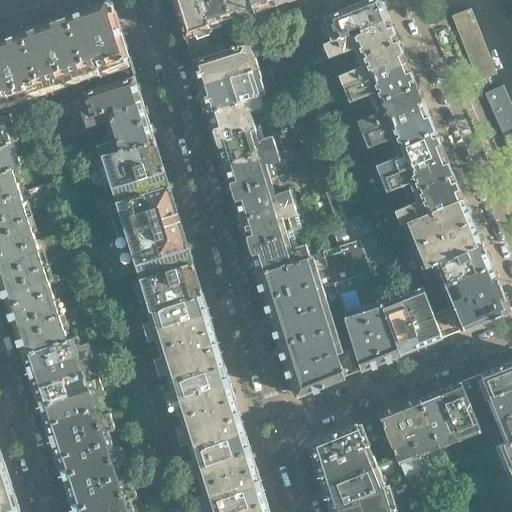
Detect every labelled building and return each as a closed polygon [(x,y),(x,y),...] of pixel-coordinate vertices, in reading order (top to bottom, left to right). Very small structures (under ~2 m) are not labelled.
[(206,12),(201,0),(173,0),(182,27),(208,19),(206,12)] [(234,22),(230,13),(225,0),(201,0),(206,12),(213,9),(218,24),(228,20),(230,24),(234,22)] [(225,0),(230,13),(240,10),(243,16),(255,12),(251,0),(225,0)] [(269,0),(251,0),(255,12),(266,8),(264,2),(269,0)] [(353,2),(352,0),(327,0),(331,11),(353,2)] [(359,0),(353,2),(331,11),(328,12),(333,25),(330,26),(334,38),(353,31),(351,26),(358,23),(360,27),(387,16),(380,0),(359,0)] [(134,75),(112,4),(106,1),(88,7),(96,29),(101,28),(105,39),(100,41),(108,62),(117,59),(124,78),(134,75)] [(467,6),(450,12),(475,78),(492,72),(467,6)] [(96,43),(91,31),(96,29),(88,7),(65,15),(84,66),(97,61),(99,66),(108,62),(100,41),(96,43)] [(253,56),(249,42),(241,44),(238,34),(234,22),(230,24),(228,20),(218,24),(213,9),(206,12),(208,19),(182,27),(185,37),(193,60),(201,87),(229,77),(240,74),(264,66),(260,54),(253,56)] [(84,66),(65,15),(43,24),(51,46),(56,44),(60,56),(55,57),(63,79),(72,75),(71,70),(84,66)] [(387,16),(360,27),(353,31),(334,38),(327,40),(333,55),(356,45),(360,55),(398,40),(387,16)] [(50,59),(46,47),(51,46),(43,24),(20,32),(39,82),(52,77),(53,82),(63,79),(55,57),(50,59)] [(258,39),(254,28),(238,34),(241,44),(249,42),(258,39)] [(39,82),(20,32),(0,39),(0,46),(6,62),(11,61),(15,72),(10,74),(18,95),(27,92),(25,87),(39,82)] [(347,87),(407,63),(398,40),(360,55),(364,66),(342,74),(347,87)] [(5,75),(1,64),(6,62),(0,46),(0,96),(7,94),(8,98),(18,95),(10,74),(5,75)] [(416,84),(407,63),(347,87),(351,99),(375,90),(378,99),(416,84)] [(264,93),(260,78),(267,76),(264,66),(240,74),(241,78),(230,81),(229,77),(201,87),(208,110),(260,94),(264,93)] [(134,75),(124,78),(86,90),(90,104),(82,107),(85,117),(103,112),(102,108),(115,105),(116,108),(142,100),(134,75)] [(312,101),(304,81),(296,84),(303,104),(312,101)] [(305,110),(303,104),(296,84),(287,87),(296,113),(305,110)] [(354,135),(425,106),(416,84),(378,99),(382,108),(349,122),(354,135)] [(511,102),(504,84),(484,93),(511,158),(511,102)] [(253,126),(249,111),(252,110),(255,114),(265,111),(260,94),(208,110),(217,138),(253,126)] [(60,112),(57,99),(44,103),(48,116),(60,112)] [(148,119),(142,100),(116,108),(103,112),(85,117),(83,118),(86,128),(112,120),(115,129),(148,119)] [(319,122),(312,101),(303,104),(305,110),(310,126),(319,122)] [(435,129),(425,106),(354,135),(358,146),(392,133),(397,145),(435,129)] [(324,163),(319,149),(310,126),(305,110),(296,113),(315,166),(324,163)] [(64,124),(60,112),(48,116),(51,128),(64,124)] [(19,136),(16,127),(7,130),(3,116),(0,116),(0,142),(10,139),(19,136)] [(154,138),(148,119),(115,129),(118,141),(98,147),(101,155),(154,138)] [(328,145),(319,122),(310,126),(319,149),(328,145)] [(277,148),(272,132),(262,135),(261,140),(258,141),(253,126),(217,138),(225,164),(277,148)] [(57,147),(51,128),(43,131),(49,150),(57,147)] [(384,175),(444,152),(435,129),(397,145),(401,155),(380,163),(384,175)] [(202,293),(154,138),(101,155),(92,157),(94,163),(102,160),(147,304),(138,307),(140,312),(149,310),(202,293)] [(18,162),(10,139),(0,142),(0,167),(11,165),(18,162)] [(336,168),(328,145),(319,149),(324,163),(327,171),(336,168)] [(63,166),(57,147),(49,150),(55,169),(63,166)] [(270,180),(265,165),(268,164),(272,167),(282,164),(277,148),(225,164),(233,191),(270,180)] [(454,176),(444,152),(384,175),(390,190),(418,179),(422,189),(454,176)] [(333,189),(327,171),(324,163),(315,166),(324,192),(333,189)] [(0,195),(19,190),(11,165),(0,167),(0,195)] [(344,191),(336,168),(327,171),(333,189),(335,195),(344,191)] [(404,222),(408,220),(463,197),(454,176),(422,189),(426,199),(399,210),(404,222)] [(293,202),(288,186),(279,189),(278,194),(274,195),(270,180),(233,191),(241,218),(293,202)] [(343,215),(335,195),(333,189),(324,192),(334,219),(343,215)] [(0,223),(27,215),(19,190),(0,195),(0,223)] [(354,216),(344,191),(335,195),(343,215),(344,220),(354,216)] [(473,222),(463,197),(408,220),(417,245),(473,222)] [(286,233),(283,222),(298,218),(293,202),(241,218),(250,245),(286,233)] [(0,250),(35,240),(27,215),(0,223),(0,250)] [(352,243),(344,220),(343,215),(334,219),(343,246),(352,243)] [(379,260),(369,236),(362,238),(354,216),(344,220),(352,243),(359,241),(368,264),(379,260)] [(483,245),(473,222),(417,245),(427,268),(438,263),(483,245)] [(310,256),(305,240),(296,243),(294,247),(291,248),(286,233),(250,245),(258,272),(310,256)] [(0,277),(43,265),(35,240),(0,250),(0,277)] [(376,287),(368,264),(359,241),(352,243),(343,246),(310,256),(258,272),(295,392),(296,392),(299,394),(300,394),(401,353),(383,308),(376,287)] [(492,266),(483,245),(438,263),(447,286),(492,266)] [(387,283),(379,260),(368,264),(376,287),(387,283)] [(51,290),(43,265),(0,277),(0,280),(8,303),(51,290)] [(501,287),(492,266),(447,286),(455,306),(501,287)] [(442,337),(510,310),(501,287),(455,306),(433,315),(442,337)] [(59,314),(51,290),(8,303),(16,328),(59,314)] [(442,337),(433,315),(424,292),(404,300),(421,345),(442,337)] [(145,330),(208,311),(203,293),(202,293),(149,310),(151,319),(143,322),(145,330)] [(421,345),(404,300),(383,308),(401,353),(421,345)] [(213,328),(208,311),(145,330),(148,339),(157,336),(159,345),(213,328)] [(68,339),(59,314),(16,328),(24,353),(68,339)] [(129,335),(124,317),(113,321),(119,339),(129,335)] [(120,342),(119,339),(113,321),(103,324),(109,346),(120,342)] [(156,365),(218,345),(213,328),(159,345),(162,353),(153,356),(156,365)] [(134,353),(129,335),(119,339),(120,342),(124,356),(134,353)] [(29,370),(91,351),(88,343),(78,346),(75,337),(68,339),(24,353),(29,370)] [(124,356),(120,342),(109,346),(114,363),(125,359),(124,356)] [(224,363),(218,345),(156,365),(159,373),(167,371),(170,379),(224,363)] [(86,372),(83,363),(94,360),(91,351),(29,370),(34,388),(86,372)] [(140,370),(134,353),(124,356),(125,359),(129,373),(140,370)] [(130,377),(129,373),(125,359),(114,363),(120,380),(130,377)] [(511,387),(511,360),(462,380),(469,394),(482,389),(486,398),(490,396),(511,387)] [(167,399),(229,380),(224,363),(170,379),(173,388),(164,390),(167,399)] [(145,387),(140,370),(129,373),(130,377),(135,390),(145,387)] [(40,405),(102,386),(99,377),(89,380),(86,372),(34,388),(40,405)] [(135,390),(130,377),(120,380),(125,397),(136,394),(135,390)] [(234,397),(229,380),(167,399),(169,408),(178,405),(181,414),(234,397)] [(482,425),(472,403),(469,394),(462,380),(441,389),(461,434),(482,425)] [(97,406),(94,397),(104,394),(102,386),(40,405),(45,422),(97,406)] [(150,404),(145,387),(135,390),(136,394),(140,408),(150,404)] [(511,412),(511,387),(490,396),(494,407),(497,406),(502,417),(511,412)] [(461,434),(441,389),(420,397),(440,443),(461,434)] [(140,408),(136,394),(125,397),(131,415),(141,411),(140,408)] [(177,434),(240,414),(234,397),(181,414),(183,422),(175,425),(177,434)] [(440,443),(420,397),(401,405),(420,451),(440,443)] [(156,422),(150,404),(140,408),(141,411),(145,425),(156,422)] [(420,451),(401,405),(379,413),(388,435),(396,453),(397,456),(406,476),(414,472),(424,469),(427,473),(429,472),(420,451)] [(51,439),(112,420),(110,412),(99,415),(97,406),(45,422),(51,439)] [(146,429),(145,425),(141,411),(131,415),(136,432),(146,429)] [(511,437),(511,412),(502,417),(507,430),(504,431),(507,440),(511,437)] [(378,439),(388,435),(379,413),(311,441),(312,445),(318,464),(368,444),(378,439)] [(245,432),(240,414),(177,434),(180,442),(189,440),(191,448),(245,432)] [(107,441),(105,432),(115,429),(112,420),(51,439),(57,456),(107,441)] [(161,439),(156,422),(145,425),(146,429),(151,442),(161,439)] [(151,442),(146,429),(136,432),(141,449),(152,446),(151,442)] [(188,468),(250,449),(245,432),(191,448),(194,457),(185,459),(188,468)] [(396,453),(388,435),(378,439),(385,457),(396,453)] [(511,463),(511,437),(507,440),(503,442),(511,463)] [(166,456),(161,439),(151,442),(152,446),(156,459),(166,456)] [(62,474),(123,455),(120,446),(110,449),(107,441),(57,456),(62,474)] [(324,485),(377,464),(368,444),(318,464),(324,485)] [(156,459),(152,446),(141,449),(146,466),(157,463),(156,459)] [(0,511),(12,511),(20,510),(0,447),(0,511)] [(255,466),(250,449),(188,468),(191,477),(199,474),(202,483),(255,466)] [(118,475),(115,467),(126,463),(123,455),(62,474),(68,490),(118,475)] [(172,473),(166,456),(156,459),(157,463),(161,476),(172,473)] [(387,484),(406,476),(397,456),(377,464),(324,485),(331,506),(385,484),(387,484)] [(168,497),(167,494),(161,476),(157,463),(146,466),(140,468),(143,480),(150,478),(157,501),(168,497)] [(199,503),(261,484),(256,466),(255,466),(202,483),(205,491),(196,494),(199,503)] [(448,490),(438,468),(429,472),(427,473),(433,489),(436,495),(448,490)] [(433,489),(427,473),(424,469),(414,472),(423,493),(433,489)] [(128,472),(118,475),(68,490),(74,511),(120,511),(128,509),(139,506),(128,472)] [(177,490),(172,473),(161,476),(167,494),(177,490)] [(231,511),(266,501),(261,484),(199,503),(202,511),(210,509),(211,511),(231,511)] [(332,511),(374,511),(393,505),(387,484),(385,484),(331,506),(332,511)] [(433,511),(442,508),(436,495),(433,489),(423,493),(431,511),(433,511)] [(183,508),(177,490),(167,494),(168,497),(172,511),(183,508)] [(457,511),(448,490),(436,495),(442,508),(443,511),(457,511)] [(172,511),(168,497),(157,501),(160,511),(172,511)] [(269,511),(266,501),(231,511),(269,511)]
